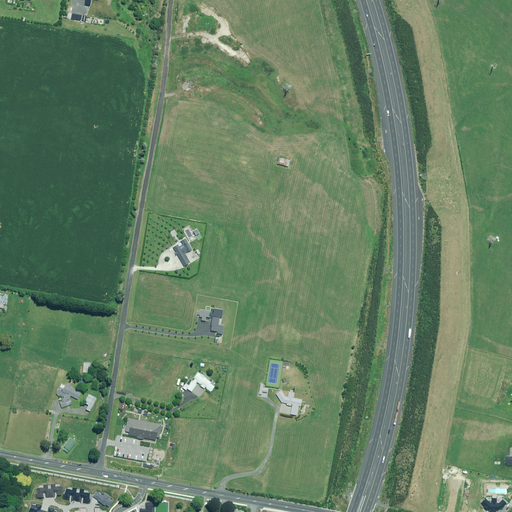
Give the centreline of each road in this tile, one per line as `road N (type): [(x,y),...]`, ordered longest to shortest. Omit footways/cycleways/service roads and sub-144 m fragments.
road 1 (motorway): [(354,511),(385,400),(400,261),(396,155),(363,0)]
road 2 (motorway): [(376,0),(405,128),(413,267),(397,403),(367,511)]
road 3 (tertiary): [(313,511),(0,454)]
